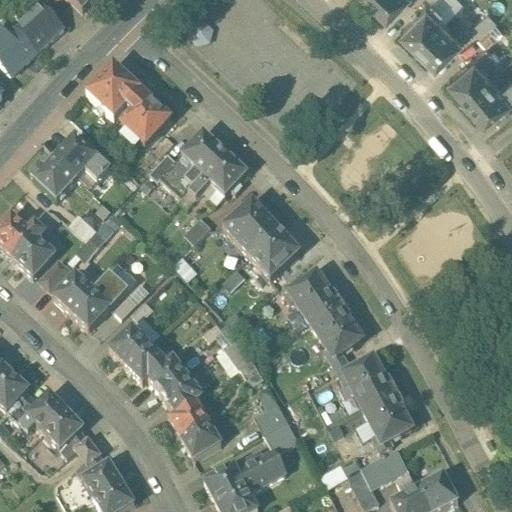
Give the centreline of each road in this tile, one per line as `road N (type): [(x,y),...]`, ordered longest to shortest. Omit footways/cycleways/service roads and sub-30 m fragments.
road 1 (residential): [(486,511),(390,329),(348,268),(113,33)]
road 2 (residential): [(177,511),(120,413),(0,287)]
road 3 (residential): [(511,200),(423,86),(332,0)]
road 4 (unclassified): [(0,154),(113,33)]
